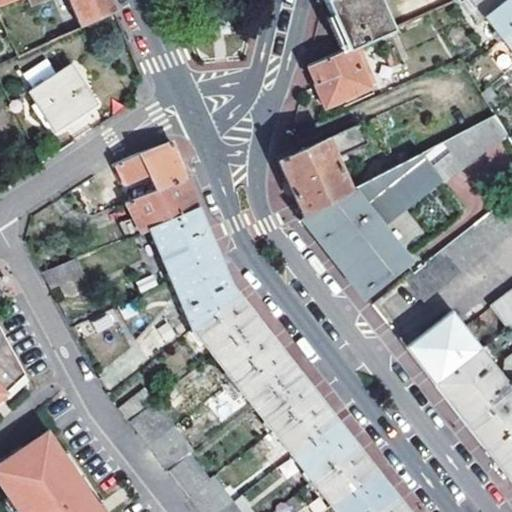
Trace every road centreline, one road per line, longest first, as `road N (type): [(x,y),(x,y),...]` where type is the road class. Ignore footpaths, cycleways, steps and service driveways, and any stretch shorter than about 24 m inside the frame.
road 1 (tertiary): [(490,511),(267,226),(255,181),(260,147)]
road 2 (tertiary): [(204,149),(256,260),(450,511)]
road 3 (residential): [(0,230),(92,397),(181,511)]
road 4 (residential): [(183,97),(0,214)]
